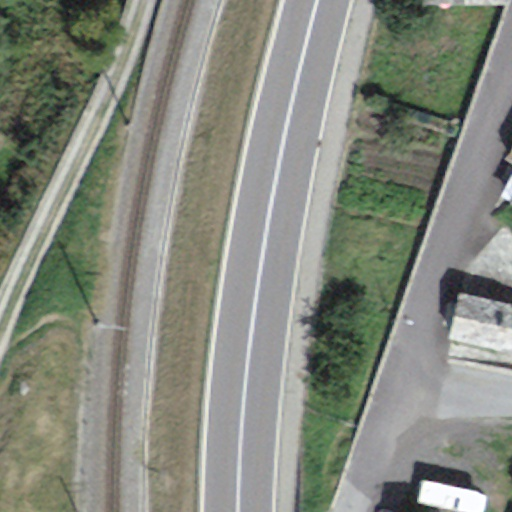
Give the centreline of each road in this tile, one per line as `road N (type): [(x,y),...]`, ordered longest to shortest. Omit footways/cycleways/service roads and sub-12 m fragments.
road 1 (secondary): [(317,0),(286,115),(254,298),(237,511)]
road 2 (track): [(385,377),(511,17)]
road 3 (track): [(343,511),(385,377)]
